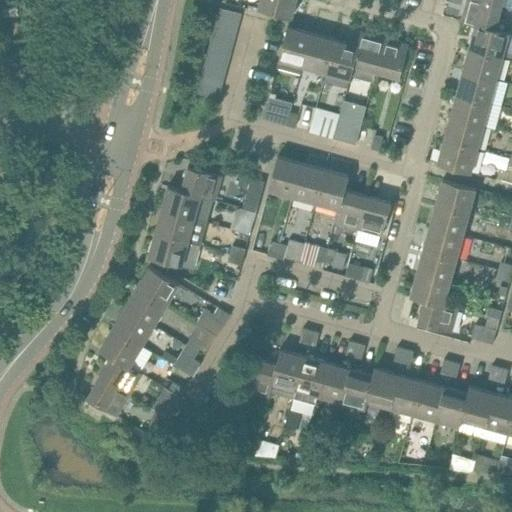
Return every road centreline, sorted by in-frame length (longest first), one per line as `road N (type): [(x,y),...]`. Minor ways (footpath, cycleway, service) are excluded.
road 1 (residential): [(414,168),(229,119),(253,25)]
road 2 (residential): [(414,168),(447,41),(429,20),(367,0)]
road 3 (residential): [(246,297),(256,259),(388,296)]
road 4 (tertiary): [(133,145),(160,0)]
road 5 (tertiary): [(157,0),(109,139)]
road 6 (tertiary): [(80,275),(104,235),(133,145)]
road 7 (tertiary): [(109,139),(80,275)]
road 8 (residential): [(246,297),(379,331)]
road 9 (residential): [(511,350),(467,353),(379,331)]
road 10 (residential): [(388,296),(414,168)]
road 11 (tertiary): [(0,378),(80,275)]
